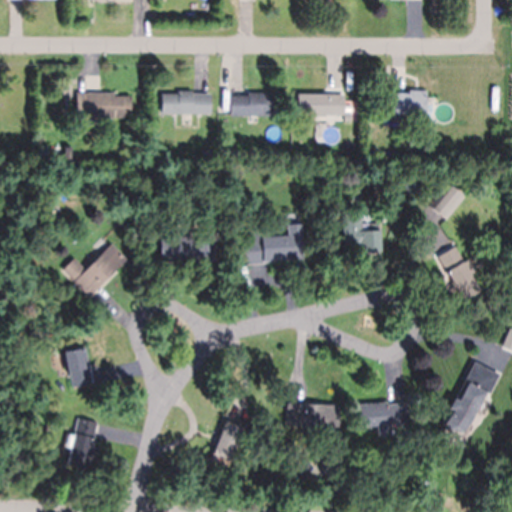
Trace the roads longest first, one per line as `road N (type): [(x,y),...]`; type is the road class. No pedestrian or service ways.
road 1 (residential): [(139,511),(164,388),(226,337),(288,321),(378,354),(408,349),(416,317),(399,297),(288,321)]
road 2 (residential): [(0,54),(485,47)]
road 3 (residential): [(226,337),(174,300),(139,313),(138,347),(164,388)]
